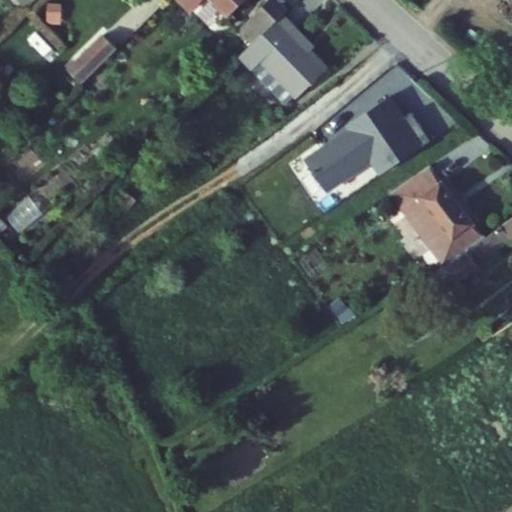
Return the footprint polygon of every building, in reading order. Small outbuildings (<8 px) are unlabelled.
[(169,0),(165,5),(182,23),(201,4),(224,26),(252,0),(169,0)] [(246,33),(257,44),(277,25),(282,20),(266,4),(250,18),(256,23),(246,33)] [(98,71),(133,36),(119,22),(84,57),(98,71)] [(290,113),(324,82),(287,45),(293,39),(277,25),(257,44),(229,72),(265,109),(276,98),(290,113)] [(378,176),(426,139),(405,112),(398,118),(383,97),(342,128),(345,132),(301,165),(324,196),(368,163),(378,176)] [(446,260),(474,230),(425,163),(386,193),(442,267),(448,263),(446,260)] [(511,209),(474,230),(446,260),(448,263),(442,267),(435,272),(442,283),(454,276),(457,281),(476,268),(469,258),(503,232),(511,240),(511,209)] [(454,276),(442,283),(448,292),(459,285),(457,281),(454,276)]
